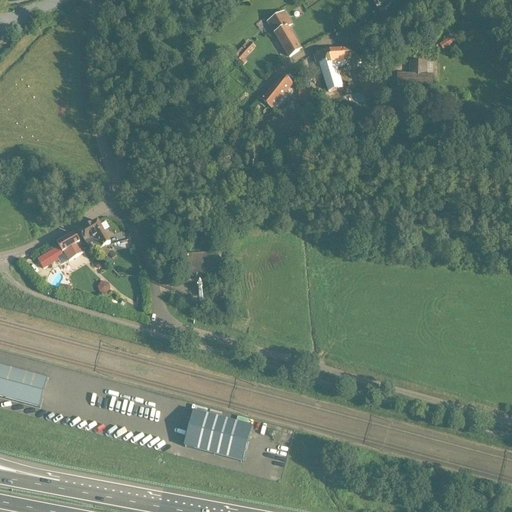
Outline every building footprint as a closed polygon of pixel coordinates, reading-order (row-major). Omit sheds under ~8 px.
[(376,9),(377,11),(378,14),(388,9),(390,6),(388,2),(384,1),(374,5),(376,9)] [(299,50),(286,28),(290,25),(283,14),(267,23),(289,58),(299,50)] [(448,39),(442,44),(445,48),(452,44),(448,39)] [(244,61),(255,49),(249,44),(234,61),(242,68),(246,63),(244,61)] [(327,52),(317,55),(329,93),(338,91),(340,90),(332,63),(346,62),(350,54),(344,51),(327,52)] [(397,77),(397,87),(407,87),(421,87),(432,88),(432,77),(425,77),(425,76),(426,63),(411,63),(410,77),(397,77)] [(262,101),(272,110),(273,108),(292,85),(285,76),(269,93),(262,101)] [(373,88),(369,76),(362,78),(369,100),(388,94),(385,85),(373,88)] [(298,102),(313,103),(308,89),(299,89),(298,102)] [(443,105),(450,115),(455,111),(448,101),(443,105)] [(79,233),(87,247),(90,250),(94,254),(110,244),(97,223),(79,233)] [(42,270),(64,257),(68,263),(85,253),(74,236),(58,246),(59,248),(36,262),(42,270)] [(182,256),(184,283),(221,281),(219,254),(182,256)] [(109,283),(99,284),(100,294),(111,292),(109,283)] [(0,397),(39,408),(47,379),(0,366),(0,397)] [(193,412),(184,447),(242,462),(251,428),(193,412)]
